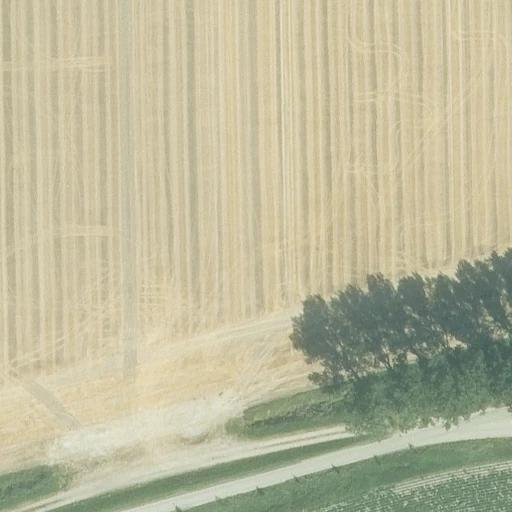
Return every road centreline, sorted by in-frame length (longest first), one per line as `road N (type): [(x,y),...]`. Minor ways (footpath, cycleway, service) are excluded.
road 1 (track): [(23,511),(171,468),(362,428),(446,429)]
road 2 (unclassified): [(145,511),(511,411)]
